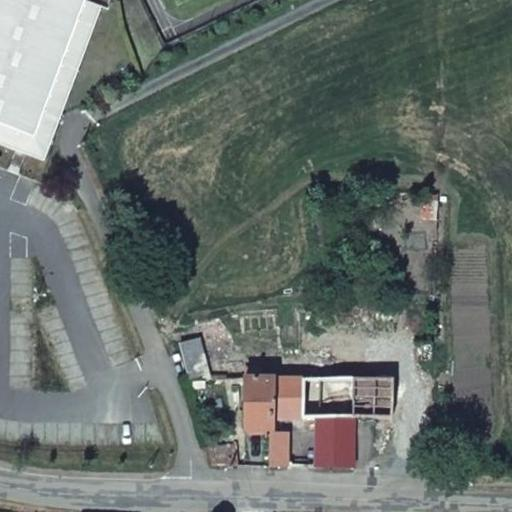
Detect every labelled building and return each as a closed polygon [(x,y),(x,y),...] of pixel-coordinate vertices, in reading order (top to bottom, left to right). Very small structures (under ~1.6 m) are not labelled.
[(0,0),(0,145),(44,162),(100,7),(108,10),(110,4),(110,0),(0,0)] [(135,248),(149,280),(168,271),(155,239),(135,248)] [(373,344),(396,344),(396,303),(373,303),(373,344)] [(210,381),(200,343),(199,339),(180,345),(189,382),(210,381)] [(243,379),(258,379),(258,365),(258,352),(228,352),(229,381),(243,381),(243,379)] [(374,469),(404,470),(405,419),(393,418),(393,380),(295,379),(284,379),(281,379),(281,365),(258,365),(258,379),(273,379),(273,431),(268,431),(269,466),(287,467),(287,434),(283,434),(283,419),(315,420),(314,467),(352,468),(354,419),(372,419),(374,469)] [(244,431),(268,431),(273,431),(273,379),(258,379),(243,379),(243,381),(244,431)] [(211,465),(237,465),(236,445),(207,446),(211,465)]
